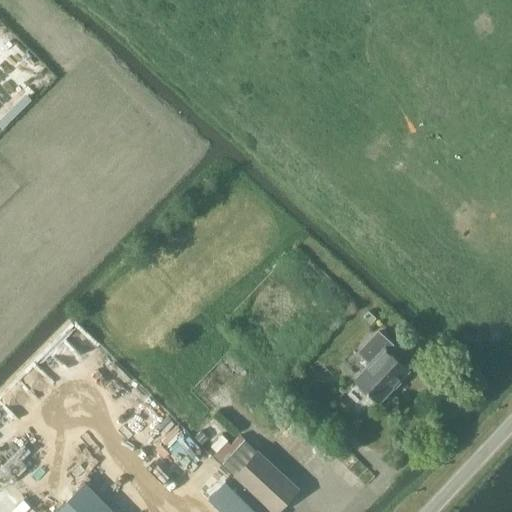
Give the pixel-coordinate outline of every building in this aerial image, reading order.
[(378,401),(407,370),(388,352),(393,347),(377,332),(359,353),(371,363),(355,381),(367,391),(366,392),(369,395),(370,394),(378,401)] [(308,385),(298,396),(309,406),(319,395),(308,385)] [(257,452),(234,476),(273,511),(275,511),(297,489),(257,452)] [(222,511),(261,511),(225,478),(207,498),(222,511)] [(113,511),(87,486),(60,511),(113,511)]
